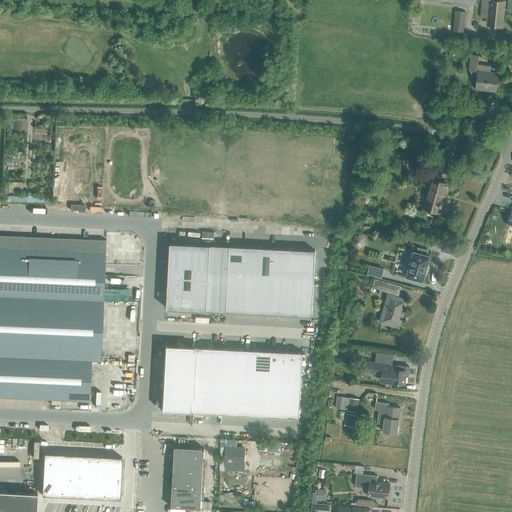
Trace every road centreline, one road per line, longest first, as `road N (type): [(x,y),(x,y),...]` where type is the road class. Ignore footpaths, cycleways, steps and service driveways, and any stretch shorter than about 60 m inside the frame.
road 1 (unclassified): [(0,109),(188,109),(395,127),(510,149)]
road 2 (unclassified): [(0,414),(143,420),(152,232),(152,225),(0,220)]
road 3 (unclassified): [(410,511),(429,357),(510,149)]
